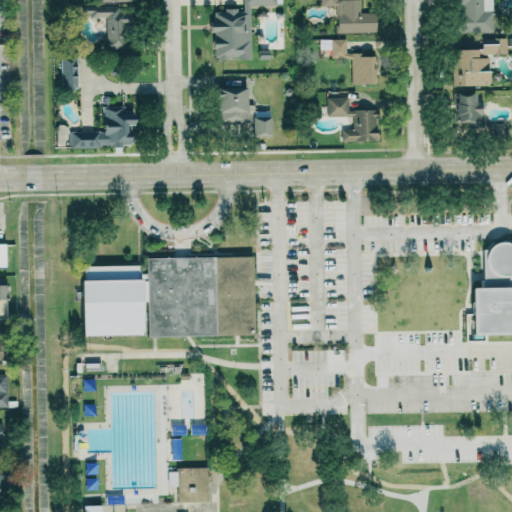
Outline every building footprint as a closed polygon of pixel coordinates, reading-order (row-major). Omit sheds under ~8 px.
[(249,5),(281,5),(280,0),(241,0),(242,10),(212,10),(212,19),(208,19),(208,33),(212,33),(212,59),(249,59),(249,5)] [(336,32),(375,33),(375,13),(359,12),(359,0),(319,0),(320,6),(336,6),(336,32)] [(449,0),(450,6),(459,6),(458,33),(492,33),(492,0),(449,0)] [(118,6),(81,7),(81,17),(103,16),(104,50),(126,50),(126,13),(118,13),(118,6)] [(506,38),(481,38),(481,50),(451,50),(451,86),(488,86),(488,55),(506,55),(506,38)] [(350,84),(373,84),(373,56),(357,56),(357,53),(345,53),(345,39),(321,39),(321,49),(330,49),(330,58),(351,58),(350,84)] [(76,89),(76,58),(59,58),(60,89),(76,89)] [(216,123),(246,122),(245,85),(215,86),(216,123)] [(504,124),(479,124),(480,94),(456,93),(455,126),(486,126),(486,138),(503,139),(504,124)] [(340,141),(377,140),(376,109),(347,110),(347,97),(326,98),(327,116),(352,116),(352,128),(340,128),(340,141)] [(70,147),(133,146),(132,113),(123,113),(123,105),(101,106),(102,130),(70,131),(70,147)] [(269,116),(251,117),(251,136),(269,136),(269,116)] [(508,286),(511,285),(511,332),(470,333),(469,287),(480,287),(479,280),(482,280),(481,248),(486,247),(490,244),(494,241),(499,240),(505,241),(510,243),(511,245),(511,276),(507,278),(508,286)] [(253,335),(252,255),(145,257),(145,293),(138,294),(138,264),(82,265),(82,278),(78,278),(79,335),(143,334),(143,336),(253,335)] [(206,501),(206,468),(167,468),(167,485),(176,485),(176,501),(206,501)]
